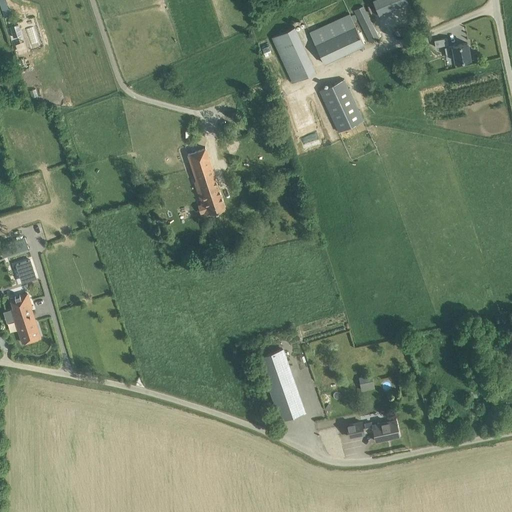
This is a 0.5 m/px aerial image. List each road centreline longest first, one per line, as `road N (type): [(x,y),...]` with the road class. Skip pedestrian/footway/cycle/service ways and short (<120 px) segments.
road 1 (unclassified): [(511,424),(354,459),(224,407),(0,357)]
road 2 (unclassified): [(197,113),(122,87),(93,0)]
